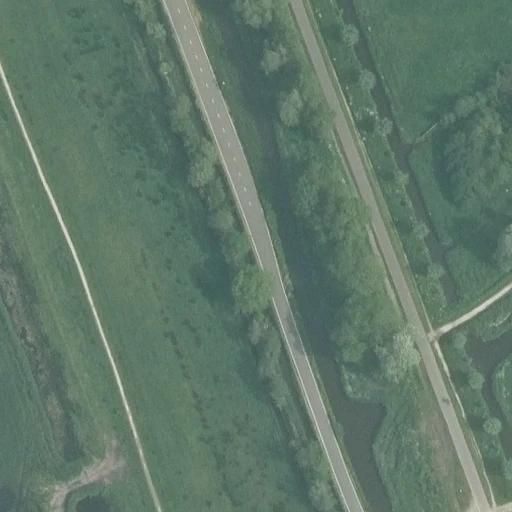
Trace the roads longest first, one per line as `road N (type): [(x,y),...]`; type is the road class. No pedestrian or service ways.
road 1 (unclassified): [(357,511),(170,0)]
road 2 (unknown): [(310,0),(496,511)]
